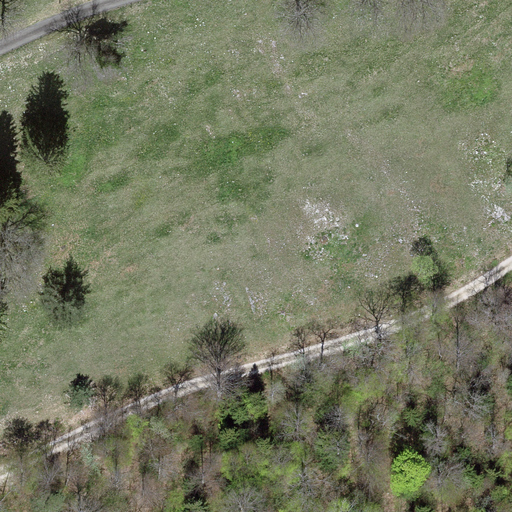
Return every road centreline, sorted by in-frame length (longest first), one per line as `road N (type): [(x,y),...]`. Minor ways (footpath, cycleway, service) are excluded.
road 1 (track): [(0,475),(194,385),(365,335),(511,266)]
road 2 (unclassified): [(0,47),(115,0)]
